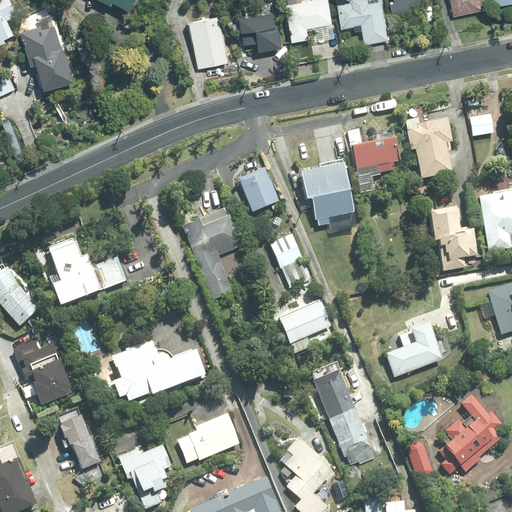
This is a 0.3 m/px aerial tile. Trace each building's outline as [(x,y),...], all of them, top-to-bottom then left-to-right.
[(0,0),(0,43),(6,41),(5,38),(14,34),(7,19),(17,15),(10,0),(0,0)] [(134,0),(102,0),(111,4),(113,0),(130,9),(134,0)] [(328,0),(304,0),(286,3),(293,41),(309,38),(307,27),(333,23),(328,0)] [(367,0),(336,0),(341,28),(361,25),(365,44),(389,40),(381,0),(380,0),(368,2),(367,0)] [(423,0),(394,0),(395,2),(390,3),(394,17),(412,12),(409,4),(423,0)] [(479,0),(450,0),(454,14),(482,9),(479,0)] [(273,10),(238,17),(245,51),(259,48),(259,51),(282,46),(278,23),(276,24),(273,10)] [(218,15),(189,21),(199,68),(228,61),(218,15)] [(54,22),(21,32),(31,65),(37,63),(45,88),(73,79),(63,47),(62,47),(54,22)] [(0,73),(0,94),(15,87),(7,70),(0,73)] [(491,113),(469,117),(472,137),(494,133),(491,113)] [(447,117),(417,123),(418,127),(406,130),(410,149),(415,148),(421,177),(451,171),(445,142),(452,140),(447,117)] [(394,136),(351,145),(356,169),(399,160),(394,136)] [(349,189),(343,161),(301,170),(306,198),(349,189)] [(265,167),(238,178),(253,212),(279,201),(265,167)] [(511,190),(479,196),(489,251),(511,247),(508,233),(511,232),(511,190)] [(456,206),(430,210),(435,239),(438,239),(443,270),(465,266),(464,256),(478,253),(473,228),(460,230),(456,206)] [(224,208),(182,226),(212,299),(233,290),(218,254),(240,245),(224,208)] [(293,233),(269,243),(289,289),(309,281),(300,259),(303,258),(293,233)] [(54,285),(61,304),(126,279),(117,257),(91,266),(87,255),(80,257),(74,241),(49,250),(61,282),(54,285)] [(0,303),(20,325),(39,308),(20,287),(7,266),(0,269),(0,303)] [(321,300),(279,318),(290,343),(332,325),(321,300)] [(385,353),(394,377),(443,358),(429,321),(411,328),(416,341),(385,353)] [(125,394),(129,403),(205,374),(195,349),(162,362),(152,338),(111,354),(120,377),(111,380),(118,397),(125,394)] [(29,342),(12,349),(26,379),(31,377),(42,403),(73,390),(52,343),(32,351),(29,342)] [(320,377),(313,379),(344,457),(346,456),(351,468),(375,458),(337,362),(317,370),(320,377)] [(278,382),(262,381),(262,390),(278,391),(278,382)] [(294,388),(283,387),(282,398),(294,398),(294,388)] [(479,456),(501,437),(495,431),(503,424),(491,410),(488,413),(472,394),(461,403),(471,415),(462,423),(459,419),(445,430),(448,434),(442,439),(446,444),(439,450),(446,459),(440,464),(449,473),(460,464),(466,472),(481,458),(479,456)] [(80,468),(100,460),(78,406),(58,414),(80,468)] [(198,431),(176,440),(186,463),(198,458),(199,461),(240,443),(227,413),(196,426),(198,431)] [(335,469),(299,437),(287,450),(293,455),(280,469),(288,477),(292,472),(296,475),(286,486),(301,499),(294,506),(300,511),(321,511),(328,505),(313,493),(335,469)] [(411,448),(408,449),(418,476),(423,474),(425,478),(431,476),(429,472),(433,471),(423,444),(421,445),(420,442),(417,442),(417,440),(409,443),(411,448)] [(141,446),(118,456),(128,478),(132,476),(146,508),(161,501),(156,489),(164,486),(161,479),(167,476),(163,468),(171,465),(162,445),(144,452),(141,446)] [(0,506),(2,511),(16,511),(37,503),(17,457),(2,464),(0,459),(0,506)] [(101,467),(88,472),(91,481),(105,476),(101,467)] [(280,511),(265,476),(189,508),(190,511),(280,511)] [(343,481),(332,485),(337,500),(348,496),(343,481)] [(382,511),(383,498),(365,497),(364,511),(382,511)]
